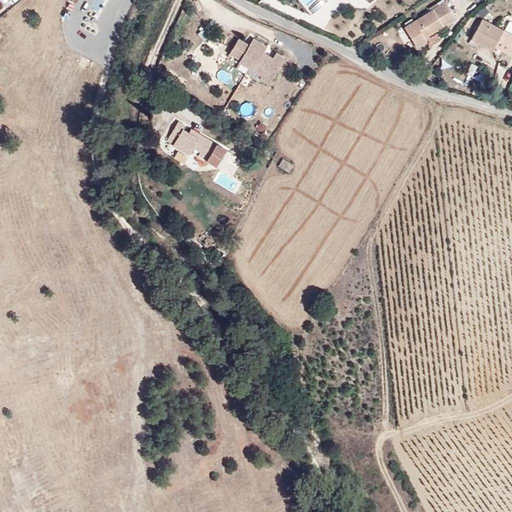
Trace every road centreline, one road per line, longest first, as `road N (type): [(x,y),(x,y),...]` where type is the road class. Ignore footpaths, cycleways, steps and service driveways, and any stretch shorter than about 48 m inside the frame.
road 1 (residential): [(240,0),(394,76),(511,113)]
road 2 (track): [(511,395),(386,436),(379,465),(401,511)]
